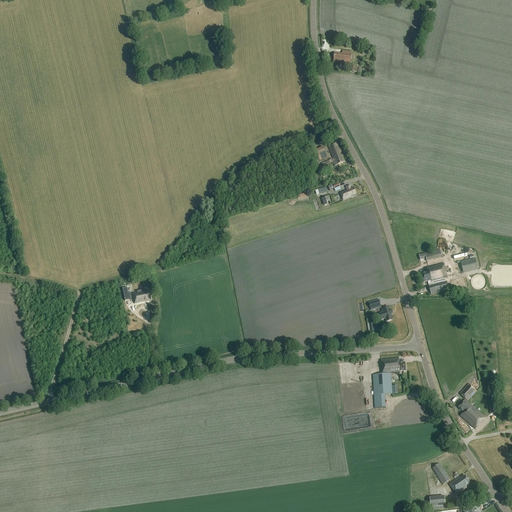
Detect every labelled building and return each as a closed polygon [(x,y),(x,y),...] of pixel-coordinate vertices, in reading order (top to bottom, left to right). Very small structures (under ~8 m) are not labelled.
[(350,63),(351,53),(342,52),(342,54),(334,53),(334,62),(343,63),(343,62),(350,63)] [(358,65),(349,65),(348,72),(361,73),(361,68),(357,67),(358,65)] [(332,160),(332,159),(330,160),(330,161),(326,162),(327,164),(330,163),(333,162),(335,166),(343,163),(342,161),(343,160),(342,158),(343,157),(342,155),(340,156),(339,153),(341,152),(337,143),(328,146),(333,159),(332,160)] [(324,147),(316,150),(320,161),(328,158),(324,147)] [(346,187),(347,190),(340,193),(343,200),(351,197),(350,196),(356,194),(353,188),(351,189),(349,186),(346,187)] [(324,206),(330,204),(328,197),(322,199),(324,206)] [(311,200),(314,209),(320,208),(318,199),(311,200)] [(442,258),(440,250),(419,255),(420,261),(426,259),(427,262),(442,258)] [(463,274),(478,270),(475,258),(460,262),(463,274)] [(449,291),(449,290),(445,278),(447,277),(444,264),(426,268),(427,272),(422,274),(424,282),(428,282),(429,290),(431,295),(449,291)] [(124,301),(131,299),(130,293),(128,294),(127,288),(122,289),(124,301)] [(132,294),(135,304),(135,306),(138,305),(138,303),(150,300),(149,297),(151,296),(150,292),(149,290),(145,291),(142,292),(142,291),(136,293),(135,293),(132,294)] [(371,310),(381,307),(378,300),(369,303),(371,310)] [(391,310),(390,311),(389,308),(381,310),(382,313),(379,314),(381,320),(385,319),(386,322),(393,320),(391,314),(392,314),(391,310)] [(381,361),(382,375),(373,375),(375,409),(386,408),(385,395),(392,394),(391,374),(400,374),(400,372),(405,372),(405,363),(399,363),(398,359),(381,361)] [(467,400),(476,391),(469,384),(460,394),(465,400),(466,399),(467,400)] [(475,429),(486,418),(465,400),(458,408),(463,412),(460,416),(475,429)] [(443,485),(450,481),(439,464),(432,468),(443,485)] [(465,487),(470,484),(465,476),(460,479),(459,478),(458,479),(457,479),(449,484),(456,495),(466,488),(465,487)] [(431,510),(446,509),(444,496),(429,498),(431,510)]
